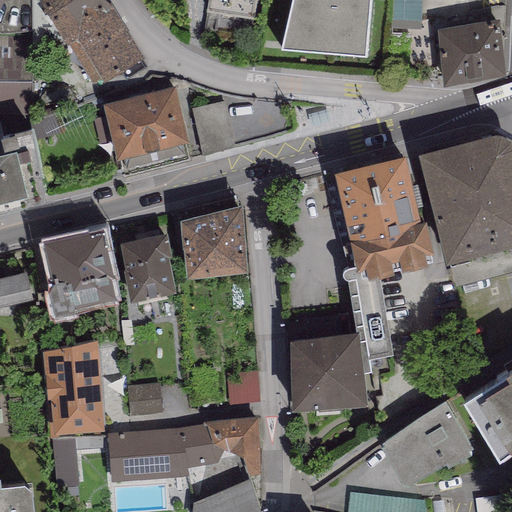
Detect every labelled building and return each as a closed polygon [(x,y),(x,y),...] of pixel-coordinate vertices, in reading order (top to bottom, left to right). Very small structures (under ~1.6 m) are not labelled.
[(0,0),(0,18),(8,0),(0,0)] [(97,0),(34,0),(47,23),(66,54),(71,51),(93,86),(98,82),(105,91),(123,79),(127,86),(147,73),(113,14),(97,0)] [(208,0),(206,16),(252,23),(255,4),(259,5),(260,0),(208,0)] [(293,0),(281,58),(366,65),(371,0),(293,0)] [(421,0),(390,0),(389,33),(419,35),(421,0)] [(435,27),(441,85),(504,75),(498,17),(435,27)] [(0,83),(31,83),(32,35),(0,36),(0,83)] [(175,92),(103,110),(105,118),(112,145),(117,167),(120,167),(123,179),(189,163),(186,150),(189,149),(175,92)] [(224,103),(191,111),(202,158),(236,150),(224,103)] [(112,145),(105,118),(92,121),(99,148),(112,145)] [(419,163),(445,274),(511,256),(511,150),(508,147),(503,145),(498,143),(492,143),(419,163)] [(404,161),(332,178),(357,282),(365,280),(368,292),(394,286),(392,274),(399,272),(402,285),(429,279),(426,266),(433,264),(425,231),(420,232),(404,161)] [(16,162),(0,166),(0,215),(27,209),(16,162)] [(240,213),(179,229),(187,287),(247,280),(240,213)] [(99,235),(43,247),(53,292),(48,300),(54,326),(76,321),(75,316),(114,308),(110,287),(113,287),(106,256),(104,256),(99,235)] [(163,239),(118,249),(131,309),(176,299),(163,239)] [(0,313),(33,305),(26,278),(0,284),(0,313)] [(358,339),(290,351),(292,421),(367,414),(358,339)] [(42,357),(49,441),(104,436),(96,345),(42,357)] [(455,406),(499,476),(511,467),(511,360),(502,367),(506,374),(455,406)] [(227,374),(230,405),(260,402),(257,371),(227,374)] [(160,384),(127,387),(129,417),(162,414),(160,384)] [(445,410),(379,451),(407,496),(473,455),(445,410)] [(258,418),(204,423),(205,425),(213,447),(224,451),(243,458),(250,476),(261,474),(258,418)] [(213,447),(205,425),(182,428),(108,434),(111,482),(188,477),(187,469),(218,464),(224,451),(213,447)] [(260,511),(249,480),(193,503),(194,511),(260,511)] [(170,508),(168,488),(123,491),(124,511),(170,508)] [(0,511),(32,511),(31,500),(24,495),(0,499),(0,495),(0,511)] [(349,495),(346,511),(425,511),(423,502),(349,495)]
